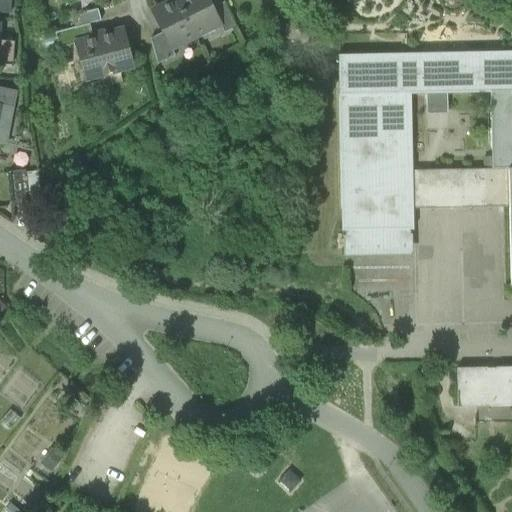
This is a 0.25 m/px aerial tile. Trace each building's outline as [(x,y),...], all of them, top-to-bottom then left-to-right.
[(10,0),(0,0),(0,12),(10,14),(10,0)] [(177,0),(174,0),(152,11),(162,33),(170,49),(171,49),(195,37),(177,0)] [(208,0),(177,0),(195,37),(220,25),(221,24),(213,8),(208,0)] [(224,2),(213,8),(221,24),(220,25),(224,33),(236,27),(224,2)] [(98,9),(73,16),(76,27),(89,24),(101,21),(98,9)] [(89,24),(76,27),(55,33),(59,48),(76,44),(75,42),(92,38),(91,36),(92,35),(89,24)] [(92,35),(91,36),(92,38),(75,42),(76,44),(85,79),(133,66),(123,30),(104,35),(104,32),(92,35)] [(162,33),(150,39),(157,64),(175,56),(171,49),(170,49),(162,33)] [(13,42),(0,40),(0,63),(12,65),(13,42)] [(511,51),(337,55),(341,231),(345,231),(346,250),(409,249),(409,230),(413,230),(410,95),(489,92),(492,169),(430,171),(431,191),(509,189),(511,286),(511,285),(511,51)] [(0,142),(5,144),(12,107),(12,106),(15,93),(0,89),(0,142)] [(25,170),(9,172),(12,206),(29,205),(29,204),(40,202),(37,171),(25,172),(25,170)] [(511,367),(456,369),(457,407),(476,406),(476,401),(511,400),(511,367)]
